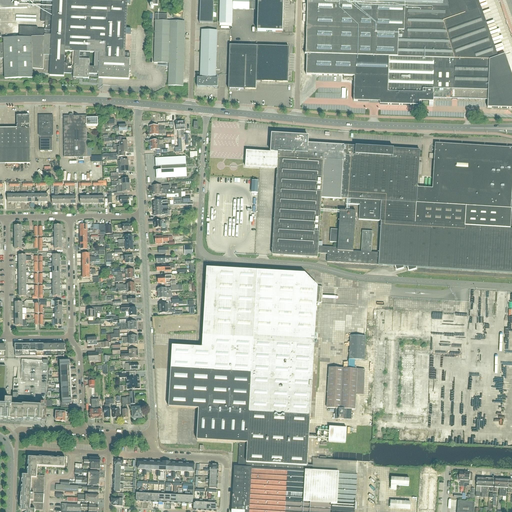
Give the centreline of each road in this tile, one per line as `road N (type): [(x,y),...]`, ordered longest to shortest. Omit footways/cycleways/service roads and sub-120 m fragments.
road 1 (unclassified): [(511,288),(204,258),(198,240),(206,110)]
road 2 (residential): [(152,435),(141,216)]
road 3 (tertiary): [(511,129),(295,119)]
road 4 (tertiary): [(138,103),(0,100)]
road 5 (residential): [(224,511),(226,460),(151,456)]
road 6 (residential): [(6,338),(5,217)]
road 7 (residential): [(68,338),(69,217)]
